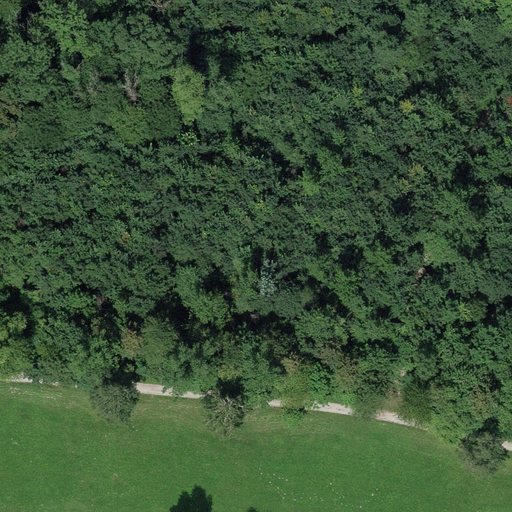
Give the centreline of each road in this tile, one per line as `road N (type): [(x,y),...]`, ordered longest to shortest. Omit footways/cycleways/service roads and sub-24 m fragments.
road 1 (track): [(0,375),(392,416)]
road 2 (track): [(511,97),(464,159),(412,317),(392,416)]
road 3 (track): [(392,416),(511,444)]
